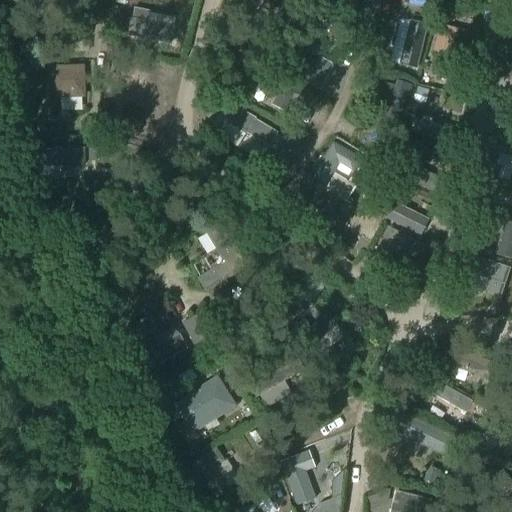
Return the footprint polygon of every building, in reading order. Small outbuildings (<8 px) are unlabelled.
[(50,0),(33,0),(37,10),(52,5),(50,0)] [(288,0),(249,0),(248,4),(272,14),(266,30),(283,37),(297,3),(288,0)] [(458,0),(457,0),(455,11),(465,13),(467,2),(458,0)] [(131,20),(127,38),(170,46),(174,28),(173,28),(147,23),(132,20),(131,20)] [(412,22),(401,67),(416,70),(427,26),(412,22)] [(438,27),(430,63),(444,66),(448,48),(452,30),(438,27)] [(292,46),(280,68),(319,90),(333,65),(320,57),(317,61),(292,46)] [(84,66),(47,67),(48,99),(85,98),(84,66)] [(270,72),(262,88),(277,97),(273,105),(288,113),(292,105),(299,108),(300,106),(307,92),(270,72)] [(127,74),(113,81),(132,119),(145,112),(127,74)] [(369,78),(364,96),(387,104),(381,125),(398,130),(412,86),(396,81),(394,86),(369,78)] [(416,88),(413,99),(423,103),(427,91),(416,88)] [(307,92),(300,106),(311,111),(318,98),(307,92)] [(412,104),(409,115),(412,116),(414,116),(418,117),(421,107),(412,104)] [(231,107),(223,120),(269,148),(277,135),(231,107)] [(416,118),(412,134),(456,147),(460,131),(416,118)] [(388,136),(380,146),(393,156),(401,146),(388,136)] [(511,142),(500,139),(496,153),(511,157),(511,181),(511,182),(511,181),(511,142)] [(332,142),(311,178),(347,199),(357,182),(350,177),(360,159),(332,142)] [(424,148),(420,159),(430,163),(434,152),(424,148)] [(381,151),(373,159),(382,166),(389,157),(381,151)] [(377,166),(367,183),(376,189),(386,171),(377,166)] [(419,171),(413,184),(446,199),(452,186),(419,171)] [(401,187),(396,196),(407,202),(412,192),(401,187)] [(356,251),(374,212),(353,202),(345,219),(338,216),(328,238),(356,251)] [(392,204),(385,219),(420,236),(427,221),(392,204)] [(511,216),(507,216),(496,255),(511,259),(511,258),(511,216)] [(219,266),(195,280),(204,294),(244,270),(217,225),(202,234),(219,262),(219,266)] [(107,226),(73,244),(79,255),(76,256),(82,269),(119,249),(107,226)] [(386,229),(372,256),(389,265),(396,251),(419,262),(426,249),(386,229)] [(463,237),(460,249),(472,253),(476,241),(463,237)] [(480,248),(478,258),(489,262),(492,251),(480,248)] [(468,255),(462,272),(486,280),(482,292),(500,298),(510,269),(489,262),(478,258),(468,255)] [(373,269),(368,275),(378,283),(383,276),(373,269)] [(291,302),(282,313),(291,321),(301,310),(291,302)] [(224,305),(210,314),(216,325),(230,316),(224,305)] [(304,319),(294,327),(327,369),(339,359),(322,337),(336,326),(327,314),(310,328),(304,319)] [(147,318),(133,326),(157,367),(186,351),(177,336),(163,345),(147,318)] [(192,319),(181,325),(193,347),(204,341),(192,319)] [(457,352),(451,367),(488,381),(493,366),(457,352)] [(296,358),(248,386),(255,399),(303,370),(296,358)] [(511,365),(500,401),(511,405),(511,365)] [(216,378),(173,406),(192,434),(235,406),(216,378)] [(438,383),(431,394),(453,407),(465,414),(472,402),(438,383)] [(404,393),(399,401),(410,408),(415,400),(404,393)] [(405,414),(395,433),(443,457),(452,438),(405,414)] [(487,441),(484,451),(495,454),(497,444),(487,441)] [(216,449),(191,465),(213,500),(230,489),(216,467),(224,462),(216,449)] [(308,451),(280,462),(296,505),(315,498),(305,472),(314,468),(308,451)] [(430,468),(423,482),(431,486),(439,472),(430,468)] [(511,480),(489,468),(483,481),(511,496),(511,480)] [(394,491),(389,511),(427,511),(431,500),(394,491)]
